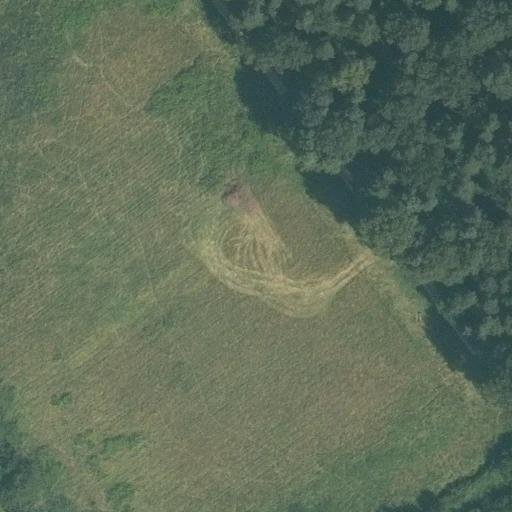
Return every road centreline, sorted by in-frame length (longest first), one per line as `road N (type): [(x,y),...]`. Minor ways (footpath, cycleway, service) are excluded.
road 1 (track): [(511,399),(326,143)]
road 2 (track): [(326,143),(221,0)]
